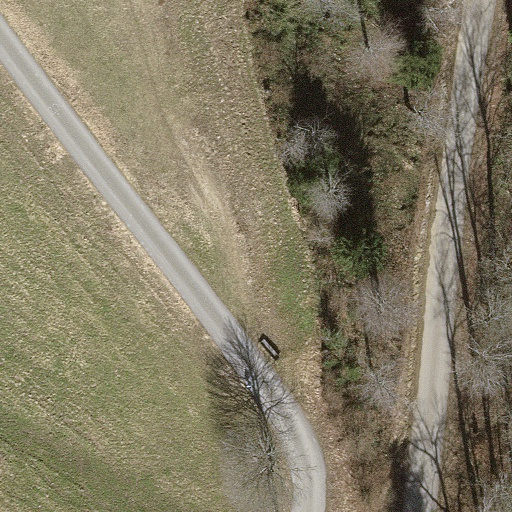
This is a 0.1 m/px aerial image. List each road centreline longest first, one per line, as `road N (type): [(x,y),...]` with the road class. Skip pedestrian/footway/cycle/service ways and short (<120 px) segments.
road 1 (unclassified): [(306,511),(304,458),(277,394),(0,37)]
road 2 (unclassified): [(487,0),(422,511)]
